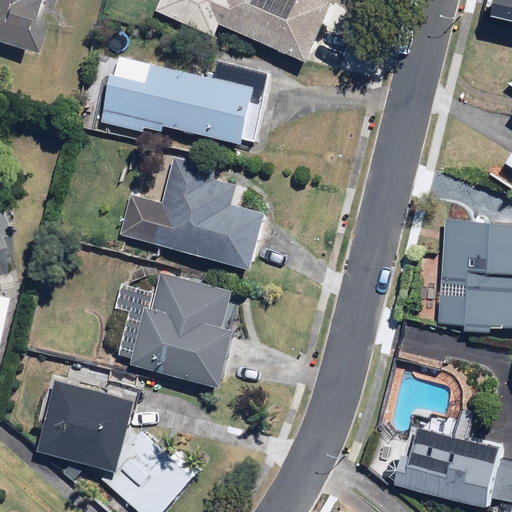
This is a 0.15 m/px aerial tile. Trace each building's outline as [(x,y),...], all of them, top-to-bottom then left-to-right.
[(0,0),(0,45),(34,55),(50,0),(0,0)] [(163,0),(159,13),(217,35),(221,24),(314,61),(336,4),(325,0),(163,0)] [(219,61),(215,79),(117,56),(102,121),(150,132),(150,130),(168,134),(169,127),(260,148),(277,74),(219,61)] [(136,195),(125,235),(256,272),(272,216),(239,207),(245,187),(216,178),(218,170),(177,158),(165,203),(136,195)] [(0,338),(8,337),(0,290),(0,253),(11,251),(4,212),(0,212),(0,338)] [(511,330),(511,224),(447,222),(443,327),(511,330)] [(139,363),(137,367),(225,389),(240,330),(229,327),(238,290),(161,271),(156,293),(123,284),(117,308),(131,312),(119,358),(139,363)] [(98,361),(107,318),(76,311),(67,354),(98,361)] [(40,451),(71,459),(68,473),(82,477),(86,462),(113,469),(103,482),(141,511),(165,511),(201,466),(175,445),(171,451),(144,430),(128,450),(140,400),(57,380),(40,451)] [(489,442),(422,429),(415,463),(398,460),(393,488),(493,507),(495,498),(511,501),(511,424),(493,421),(489,442)]
